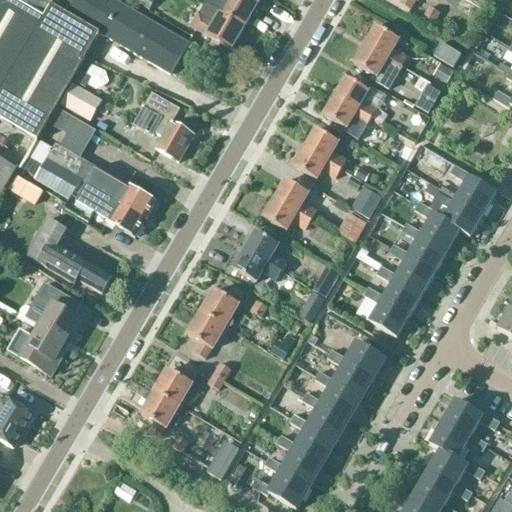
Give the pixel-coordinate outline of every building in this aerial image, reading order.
[(49,23),(8,0),(0,0),(0,121),(37,143),(98,38),(65,20),(54,13),(49,23)] [(8,0),(49,23),(54,13),(65,20),(76,0),(8,0)] [(189,47),(110,0),(76,0),(65,20),(98,38),(100,35),(171,78),(189,47)] [(157,1),(154,0),(127,0),(150,13),(157,1)] [(245,30),(259,6),(248,0),(218,0),(226,4),(220,15),(245,30)] [(417,3),(418,0),(404,0),(400,7),(410,13),(416,3),(417,3)] [(440,16),(429,9),(423,20),(435,26),(440,16)] [(231,53),(245,30),(220,15),(213,26),(199,17),(192,29),(206,37),(206,38),(231,53)] [(365,49),(402,70),(407,61),(393,53),(399,43),(376,30),(365,49)] [(434,59),(453,70),(462,58),(441,46),(434,59)] [(365,49),(354,67),(375,80),(373,83),(388,92),(396,79),(402,70),(365,49)] [(117,89),(125,73),(107,65),(100,81),(117,89)] [(454,75),(440,67),(433,79),(447,87),(454,75)] [(81,75),(76,85),(85,90),(91,80),(81,75)] [(387,118),(377,112),(363,104),(369,94),(346,81),(335,100),(372,121),(371,122),(381,128),(387,118)] [(60,108),(89,125),(102,103),(72,86),(60,108)] [(429,87),(416,109),(430,116),(442,95),(429,87)] [(511,102),(499,95),(494,103),(510,113),(511,110),(511,102)] [(171,126),(180,112),(152,96),(144,110),(163,120),(155,135),(163,140),(156,151),(179,165),(194,139),(171,126)] [(366,131),(371,122),(372,121),(335,100),(324,119),(347,132),(352,123),(366,131)] [(305,151),(342,172),(347,163),(333,155),(339,146),(316,132),(305,151)] [(127,188),(127,189),(56,146),(35,183),(70,204),(81,185),(146,223),(156,205),(127,188)] [(405,155),(397,150),(390,163),(398,168),(405,155)] [(341,174),(342,172),(305,151),(294,170),(317,183),(322,174),(336,182),(341,174)] [(0,201),(17,174),(18,172),(0,161),(0,201)] [(457,200),(485,216),(497,197),(470,181),(471,179),(455,169),(450,177),(466,186),(457,200)] [(356,178),(366,184),(370,177),(360,171),(356,178)] [(349,183),(347,187),(357,194),(360,189),(349,183)] [(275,202),(312,224),(317,214),(303,206),(309,197),(286,184),(275,202)] [(26,205),(34,193),(22,185),(15,197),(26,205)] [(135,240),(146,223),(81,185),(70,204),(65,212),(89,225),(94,216),(106,223),(135,240)] [(485,216),(457,200),(442,191),(441,193),(430,187),(425,196),(436,202),(430,212),(436,216),(434,218),(443,224),(461,234),(460,235),(471,241),(485,216)] [(369,223),(381,202),(363,192),(351,213),(369,223)] [(306,233),(312,224),(275,202),(264,221),(287,235),(292,225),(306,233)] [(461,234),(443,224),(434,218),(436,216),(430,212),(419,206),(415,214),(430,223),(422,236),(450,253),(460,235),(461,234)] [(396,243),(408,219),(395,212),(383,236),(396,243)] [(368,226),(349,216),(338,236),(356,247),(368,226)] [(74,287),(77,281),(103,296),(112,278),(62,250),(70,236),(48,224),(27,259),(50,272),(49,273),(74,287)] [(450,253),(422,236),(407,227),(402,235),(417,244),(410,258),(437,274),(450,253)] [(245,254),(282,275),(287,266),(273,258),(279,248),(256,235),(245,254)] [(390,257),(382,270),(397,279),(425,296),(437,274),(410,258),(394,249),(390,257)] [(276,285),(282,275),(245,254),(234,273),(257,286),(262,277),(276,285)] [(323,299),(336,277),(322,269),(309,291),(323,299)] [(425,296),(397,279),(382,270),(377,278),(392,287),(384,301),(412,317),(425,296)] [(39,301),(27,321),(39,328),(67,344),(80,322),(67,315),(68,314),(74,303),(47,288),(39,301)] [(202,316),(226,330),(239,308),(238,307),(244,297),(234,291),(228,301),(215,294),(202,316)] [(369,292),(364,300),(370,303),(380,309),(371,323),(370,326),(397,342),(412,317),(384,301),(369,292)] [(311,295),(303,309),(314,316),(323,301),(311,295)] [(268,311),(257,304),(250,314),(262,321),(268,311)] [(511,315),(509,314),(497,333),(511,341),(511,315)] [(213,352),(226,330),(202,316),(188,338),(202,346),(195,356),(206,362),(212,352),(213,352)] [(21,333),(8,355),(52,381),(67,357),(63,354),(61,353),(67,344),(39,328),(32,340),(21,333)] [(284,363),(291,350),(296,342),(287,337),(282,346),(279,344),(272,356),(284,363)] [(343,371),(371,387),(385,363),(358,346),(348,363),(332,354),(328,362),(343,371)] [(214,377),(226,383),(232,373),(220,366),(214,377)] [(22,391),(28,379),(10,370),(4,382),(22,391)] [(155,395),(179,409),(192,387),(198,376),(188,370),(181,381),(168,373),(155,395)] [(358,409),(371,387),(343,371),(335,384),(320,375),(315,383),(330,392),(358,409)] [(220,394),(226,383),(214,377),(208,387),(220,394)] [(346,430),(358,409),(330,392),(322,406),(307,397),(303,405),(318,414),(346,430)] [(155,395),(142,418),(155,425),(149,436),(152,438),(159,442),(166,432),(179,409),(155,395)] [(0,442),(14,451),(33,417),(5,401),(0,397),(0,442)] [(445,423),(472,439),(480,426),(495,434),(500,426),(484,417),(482,420),(456,404),(445,423)] [(333,452),(346,430),(318,414),(310,427),(295,418),(290,426),(305,435),(333,452)] [(487,448),(472,439),(445,423),(430,448),(440,454),(441,452),(458,463),(468,447),(483,456),(487,448)] [(321,473),(333,452),(305,435),(297,449),(282,440),(277,448),(293,457),(321,473)] [(178,438),(172,449),(180,454),(183,456),(183,455),(189,446),(178,438)] [(228,438),(209,471),(222,479),(241,446),(228,438)] [(468,468),(458,463),(441,452),(440,454),(430,471),(457,488),(465,474),(481,483),(485,475),(469,466),(468,468)] [(308,494),(321,473),(293,457),(285,470),(270,461),(265,469),(280,478),(308,494)] [(473,497),(457,488),(430,471),(417,493),(445,509),(453,496),(468,505),(473,497)] [(234,474),(228,483),(236,488),(242,478),(234,474)] [(294,511),(297,511),(308,494),(280,478),(272,491),(257,482),(252,490),(268,500),(270,497),(294,511)] [(449,511),(445,509),(417,493),(405,511),(449,511)]
